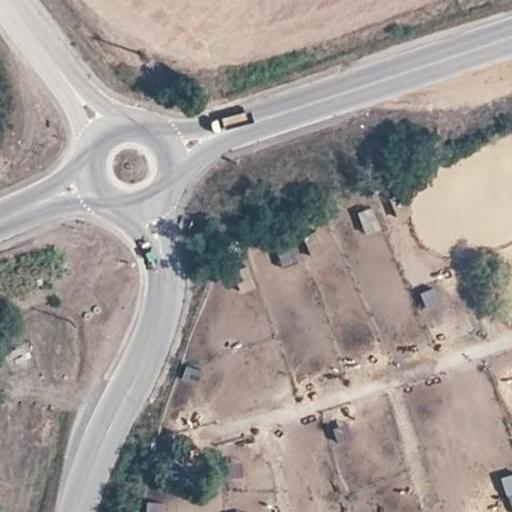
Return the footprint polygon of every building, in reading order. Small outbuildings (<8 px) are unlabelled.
[(395,215),(411,210),(403,188),(388,194),(395,215)] [(360,229),(375,225),(369,203),(354,207),(360,229)] [(314,227),(300,233),(308,254),(322,248),(314,227)] [(237,288),(251,284),(244,261),(230,266),(237,288)] [(415,290),(421,307),(434,303),(429,286),(415,290)] [(238,455),(220,458),(222,474),(240,471),(238,455)] [(156,511),(158,495),(140,493),(138,511),(156,511)]
